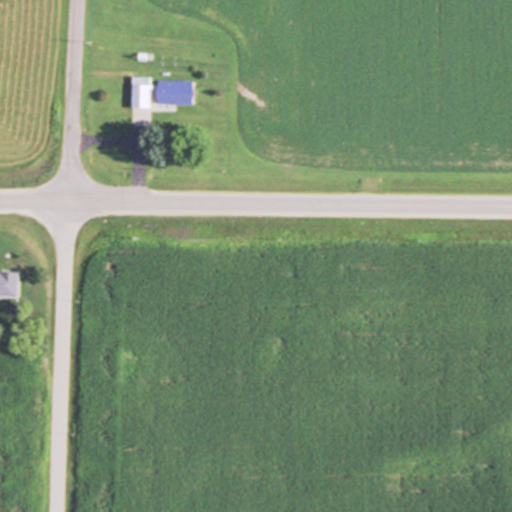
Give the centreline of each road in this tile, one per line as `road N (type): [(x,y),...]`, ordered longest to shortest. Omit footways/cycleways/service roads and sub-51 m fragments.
road 1 (tertiary): [(511,206),(0,200)]
road 2 (residential): [(54,511),(65,200)]
road 3 (residential): [(65,200),(75,0)]
